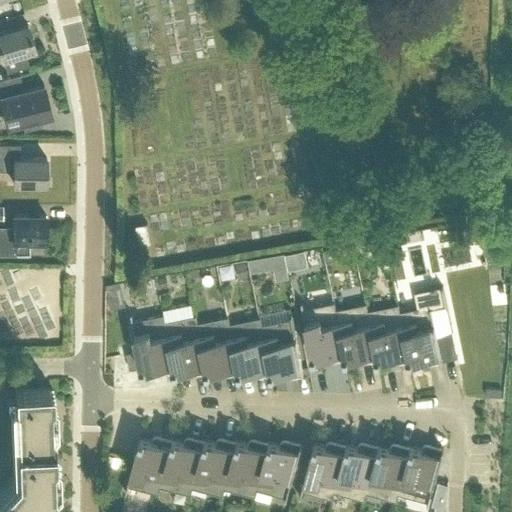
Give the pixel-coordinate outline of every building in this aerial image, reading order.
[(23,51),(34,48),(33,45),(35,43),(32,36),(30,35),(27,22),(0,30),(0,51),(2,57),(3,57),(7,69),(27,63),(23,51)] [(0,78),(0,111),(3,111),(6,123),(22,119),(24,128),(41,124),(39,115),(50,112),(43,83),(16,90),(12,75),(0,78)] [(45,183),(45,156),(19,156),(19,143),(0,143),(0,169),(13,170),(13,182),(45,183)] [(383,217),(381,205),(365,208),(367,220),(383,217)] [(45,240),(45,213),(12,213),(12,226),(0,225),(0,251),(28,252),(28,239),(45,240)] [(148,222),(137,224),(141,244),(152,241),(148,222)] [(122,282),(107,285),(110,296),(125,293),(122,282)] [(400,311),(409,359),(427,355),(428,361),(439,359),(439,360),(457,356),(452,332),(437,335),(431,308),(446,305),(446,306),(447,306),(443,285),(442,285),(442,287),(437,288),(437,285),(430,286),(430,289),(415,292),(419,308),(400,311)] [(335,310),(336,309),(334,301),(333,301),(333,302),(304,308),(302,301),(301,301),(312,356),(331,352),(332,358),(342,356),(343,357),(345,357),(335,310)] [(367,310),(368,310),(366,302),(365,302),(365,303),(336,309),(335,310),(345,357),(363,353),(364,359),(375,357),(375,358),(377,358),(367,310)] [(400,311),(398,303),(397,303),(397,304),(368,310),(367,310),(377,358),(395,354),(396,360),(407,358),(407,359),(409,359),(400,311)] [(165,322),(166,322),(164,313),(163,313),(163,315),(134,321),(132,312),(131,312),(142,368),(160,365),(162,371),(172,369),(172,370),(175,369),(165,322)] [(197,323),(198,323),(196,314),(195,314),(195,316),(166,322),(165,322),(175,369),(192,366),(194,372),(204,370),(205,371),(207,370),(197,323)] [(261,325),(271,372),(289,369),(290,375),(300,372),(301,374),(304,373),(291,314),(290,314),(291,319),(262,325),(261,325)] [(229,324),(230,324),(228,315),(227,315),(227,317),(198,323),(197,323),(207,370),(224,367),(226,373),(236,371),(237,372),(239,371),(229,324)] [(261,325),(262,325),(260,316),(259,316),(259,318),(230,324),(229,324),(239,371),(256,368),(258,374),(268,372),(269,373),(271,372),(261,325)] [(0,511),(31,511),(55,487),(51,387),(48,387),(36,387),(14,388),(14,401),(14,408),(15,408),(17,473),(0,491),(0,511)] [(160,484),(173,437),(170,437),(170,438),(160,435),(158,441),(140,436),(125,491),(126,492),(129,483),(158,491),(157,492),(159,493),(161,484),(160,484)] [(192,485),(205,438),(203,438),(202,439),(192,436),(190,442),(173,437),(160,484),(161,484),(190,492),(189,493),(191,494),(193,485),(192,485)] [(224,486),(237,439),(235,439),(234,440),(224,437),(222,443),(205,438),(192,485),(193,485),(222,493),(221,494),(223,495),(225,486),(224,486)] [(256,487),(269,440),(267,440),(266,441),(256,438),(254,444),(237,439),(224,486),(225,486),(254,494),(254,495),(255,496),(257,487),(256,487)] [(256,487),(257,487),(286,495),(285,499),(286,500),(302,442),(299,441),(298,442),(288,439),(286,445),(269,440),(256,487)] [(334,489),(347,443),(344,442),(344,443),(334,440),(332,446),(314,442),(299,496),(300,496),(303,489),(331,496),(331,498),(332,498),(335,490),(334,489)] [(365,490),(379,444),(376,443),(376,444),(366,441),(364,447),(347,443),(334,489),(335,490),(363,497),(362,499),(364,499),(366,490),(365,490)] [(398,491),(411,445),(408,444),(408,445),(398,442),(396,448),(379,444),(365,490),(366,490),(395,498),(394,500),(396,500),(399,492),(398,491)] [(428,449),(411,445),(398,491),(399,492),(428,499),(426,504),(428,504),(443,446),(440,445),(440,446),(430,443),(428,449)]
